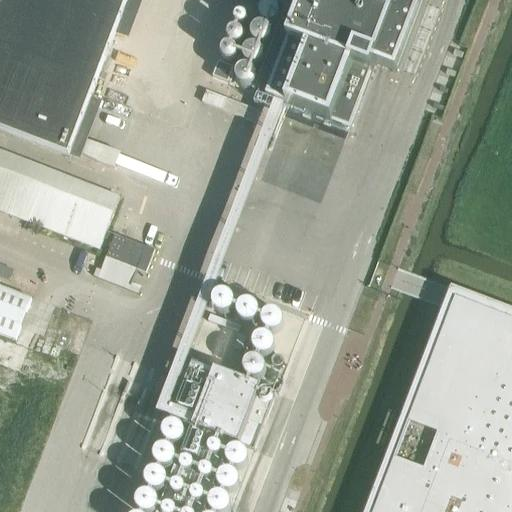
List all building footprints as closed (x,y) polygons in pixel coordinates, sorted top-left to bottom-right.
[(0,0),(0,131),(69,156),(96,85),(119,94),(128,72),(105,63),(128,0),(0,0)] [(141,0),(140,5),(167,16),(169,10),(171,11),(174,4),(171,3),(172,0),(141,0)] [(275,0),(278,1),(278,0),(296,0),(273,61),(284,66),(271,100),(351,131),(376,67),(397,75),(425,0),(396,0),(390,17),(345,0),(275,0)] [(283,22),(283,21),(282,17),(280,14),(277,12),(274,11),(270,11),(267,13),(264,17),(263,20),(264,24),(265,27),(269,30),(272,31),(276,30),(280,28),(282,26),(283,22)] [(277,41),(277,40),(276,37),(274,33),(270,31),(266,31),(263,31),(260,34),(258,37),(257,41),(258,44),(260,47),(263,49),(266,50),(270,50),(274,48),(276,45),(277,41)] [(271,61),(271,60),(270,56),(268,53),(265,51),(262,50),(258,51),(255,53),(252,56),(251,60),(252,63),(254,66),(257,69),(260,70),(264,69),(268,67),(270,64),(271,61)] [(118,168),(124,153),(93,140),(86,156),(118,168)] [(121,199),(0,152),(0,213),(101,252),(121,199)] [(72,246),(26,228),(17,249),(64,267),(72,246)] [(107,258),(136,270),(158,278),(167,256),(115,236),(107,258)] [(0,335),(16,342),(32,300),(0,287),(0,335)] [(511,511),(511,312),(451,289),(366,511),(511,511)] [(248,325),(260,321),(255,303),(243,306),(248,325)] [(190,428),(157,511),(205,511),(232,444),(254,452),(277,394),(192,362),(170,420),(190,428)]
